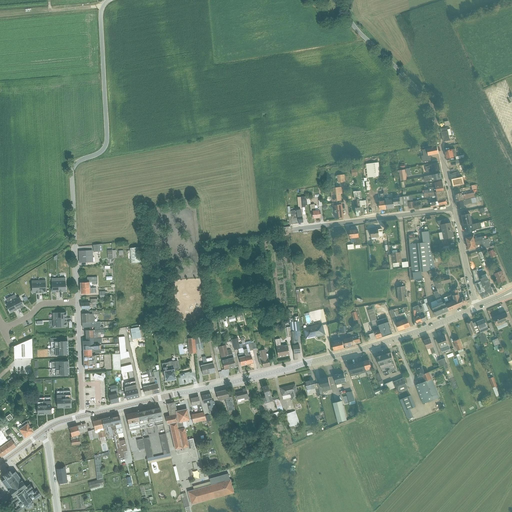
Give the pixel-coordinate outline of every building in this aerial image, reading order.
[(444,142),(450,141),(448,131),(441,132),(444,142)] [(429,156),(439,154),(438,147),(428,149),(429,156)] [(448,159),(455,158),(453,150),(446,151),(448,159)] [(370,163),(370,178),(383,177),(383,163),(370,163)] [(427,174),(441,171),(439,164),(426,167),(427,174)] [(405,169),(399,170),(401,181),(408,180),(405,169)] [(449,171),(451,179),(458,178),(456,169),(449,171)] [(453,189),(460,187),(458,178),(451,179),(453,189)] [(383,182),(373,182),(373,191),(383,191),(383,182)] [(332,201),(342,201),(341,187),(331,188),(332,201)] [(464,188),(465,200),(479,198),(479,193),(476,194),(475,187),(464,188)] [(357,192),(358,200),(365,199),(364,191),(357,192)] [(455,195),(457,202),(464,201),(462,193),(455,195)] [(469,209),(481,206),(480,199),(468,201),(469,209)] [(388,210),(396,209),(394,200),(387,201),(388,210)] [(388,210),(387,201),(379,202),(380,211),(388,210)] [(458,210),(466,208),(464,201),(457,202),(458,210)] [(313,219),(321,218),(320,210),(315,211),(315,205),(312,205),(313,219)] [(335,219),(344,218),(342,205),(334,206),(335,219)] [(470,225),(473,224),(471,213),(460,216),(462,226),(470,225)] [(441,223),(442,231),(453,229),(452,221),(441,223)] [(350,238),(359,237),(358,228),(349,229),(350,238)] [(385,233),(382,234),(382,229),(378,230),(377,228),(369,230),(369,241),(371,241),(371,244),(376,244),(376,238),(382,238),(383,240),(386,240),(385,233)] [(444,239),(454,237),(453,229),(442,231),(444,239)] [(433,256),(428,232),(421,232),(422,242),(408,244),(411,267),(408,267),(410,280),(416,279),(422,278),(421,272),(427,271),(428,271),(435,269),(433,256)] [(465,238),(466,244),(485,240),(484,236),(481,237),(481,234),(473,236),(465,238)] [(467,250),(476,248),(475,246),(482,244),(483,249),(489,246),(488,239),(485,240),(466,244),(467,250)] [(79,262),(93,262),(93,250),(78,250),(79,262)] [(398,262),(401,262),(400,252),(397,253),(397,251),(396,250),(393,250),(392,251),(391,253),(391,254),(392,263),(392,268),(399,267),(398,262)] [(131,253),(133,265),(143,264),(141,252),(131,253)] [(435,269),(428,271),(429,277),(436,276),(435,269)] [(498,284),(506,281),(501,271),(494,274),(498,284)] [(485,291),(491,288),(490,284),(491,284),(489,279),(488,279),(486,274),(483,275),(482,272),(478,273),(477,273),(477,272),(473,272),(475,283),(477,288),(476,288),(478,292),(479,292),(479,293),(485,291)] [(336,278),(326,279),(327,290),(338,288),(336,278)] [(67,292),(66,281),(58,282),(59,293),(67,292)] [(38,293),(38,282),(30,282),(30,293),(38,293)] [(46,293),(46,282),(38,282),(38,293),(46,293)] [(59,293),(58,282),(50,282),(51,293),(59,293)] [(399,301),(407,300),(406,286),(397,287),(399,301)] [(458,307),(467,303),(462,291),(453,295),(458,307)] [(24,297),(29,305),(33,302),(28,294),(24,297)] [(458,307),(453,295),(446,298),(451,310),(458,307)] [(23,307),(19,297),(11,300),(16,310),(23,307)] [(447,312),(441,301),(440,298),(430,302),(431,308),(433,314),(432,314),(433,316),(434,317),(447,312)] [(447,312),(451,310),(446,298),(441,301),(447,312)] [(16,310),(11,300),(4,304),(9,314),(16,310)] [(422,322),(427,320),(421,304),(418,306),(419,315),(422,322)] [(422,322),(419,315),(418,306),(418,305),(412,307),(414,317),(416,324),(422,322)] [(404,329),(411,327),(407,318),(405,314),(407,313),(407,307),(403,308),(404,312),(399,314),(401,320),(404,329)] [(394,312),(397,311),(396,308),(388,311),(391,319),(395,317),(396,317),(394,312)] [(381,337),(377,324),(376,320),(374,313),(373,309),(367,311),(372,326),(371,326),(375,339),(381,337)] [(404,329),(401,320),(399,314),(397,311),(394,312),(396,317),(395,317),(396,320),(395,321),(396,322),(394,323),(397,332),(404,329)] [(65,312),(54,312),(54,320),(66,320),(65,312)] [(506,322),(510,321),(507,312),(492,318),(498,330),(507,326),(506,322)] [(82,313),(82,322),(95,322),(95,313),(82,313)] [(381,337),(393,333),(388,321),(386,321),(385,317),(376,320),(377,324),(381,337)] [(482,332),(489,329),(485,318),(475,322),(476,326),(479,332),(479,333),(482,332)] [(66,320),(54,320),(55,328),(66,328),(66,320)] [(476,333),(479,332),(476,326),(474,327),(471,321),(465,323),(470,336),(472,340),(474,338),(475,337),(475,336),(476,336),(476,334),(476,333)] [(306,339),(326,334),(323,323),(303,328),(306,339)] [(123,337),(123,355),(116,355),(116,370),(124,370),(124,359),(133,359),(133,352),(130,352),(130,344),(135,344),(135,349),(137,349),(137,340),(146,340),(146,328),(135,328),(127,328),(127,337),(123,337)] [(344,348),(353,346),(353,344),(360,343),(358,333),(353,334),(352,330),(341,333),(342,339),(343,339),(344,348)] [(331,351),(343,348),(341,332),(330,335),(331,351)] [(442,355),(451,353),(445,335),(436,338),(442,355)] [(190,354),(197,353),(195,337),(188,338),(190,354)] [(430,354),(436,352),(430,337),(424,340),(430,354)] [(465,354),(464,350),(469,348),(467,341),(466,341),(465,338),(459,340),(459,339),(452,342),(457,351),(458,354),(460,356),(465,354)] [(13,359),(31,358),(31,339),(30,339),(12,347),(13,359)] [(67,340),(53,340),(53,348),(67,348),(67,340)] [(224,369),(237,366),(234,356),(229,357),(226,344),(219,346),(224,369)] [(278,357),(290,354),(288,345),(276,348),(278,357)] [(67,348),(53,348),(53,357),(67,356),(67,348)] [(263,368),(270,366),(266,348),(259,350),(263,368)] [(382,373),(395,369),(391,352),(376,357),(382,373)] [(248,363),(255,362),(253,354),(246,355),(248,363)] [(248,363),(246,355),(239,357),(241,365),(248,363)] [(447,357),(437,361),(440,367),(444,365),(447,371),(452,369),(447,357)] [(370,371),(372,370),(369,359),(363,361),(366,372),(367,375),(371,374),(370,371)] [(67,360),(53,361),(53,369),(68,368),(67,360)] [(163,382),(174,380),(173,370),(178,369),(177,361),(161,364),(163,382)] [(366,372),(363,361),(354,364),(357,374),(366,372)] [(210,373),(216,371),(213,362),(208,363),(210,373)] [(210,373),(208,363),(201,365),(204,374),(210,373)] [(357,374),(354,364),(347,366),(350,376),(357,374)] [(423,403),(438,398),(430,371),(424,373),(422,366),(416,369),(420,383),(417,384),(423,403)] [(68,368),(53,369),(54,377),(68,377),(68,368)] [(341,384),(346,383),(344,373),(334,375),(337,388),(341,387),(341,384)] [(397,388),(396,387),(394,387),(392,382),(384,385),(379,373),(375,375),(382,388),(374,391),(376,396),(397,388)] [(95,374),(93,378),(104,382),(106,375),(102,374),(101,376),(95,374)] [(153,394),(160,392),(157,375),(150,377),(153,394)] [(126,400),(140,396),(135,376),(126,378),(129,389),(124,390),(126,400)] [(153,394),(150,377),(142,379),(146,395),(153,394)] [(323,392),(331,390),(328,377),(316,380),(320,396),(323,395),(323,392)] [(396,387),(406,383),(403,377),(392,382),(394,387),(396,387)] [(496,377),(490,380),(493,388),(500,386),(496,377)] [(308,394),(316,391),(313,379),(304,382),(308,394)] [(293,399),(300,398),(296,383),(280,387),(282,396),(291,394),(293,399)] [(397,389),(396,389),(405,412),(416,408),(406,383),(396,387),(397,388),(397,389)] [(267,402),(274,400),(269,384),(263,385),(267,402)] [(237,402),(249,398),(246,388),(234,391),(237,402)] [(219,400),(230,397),(228,389),(217,391),(219,400)] [(57,409),(70,408),(69,391),(56,392),(57,409)] [(352,391),(346,393),(349,405),(356,404),(352,391)] [(111,403),(120,401),(118,392),(110,394),(111,403)] [(204,403),(212,401),(210,393),(202,395),(204,403)] [(38,413),(51,412),(51,396),(37,396),(38,413)] [(193,405),(200,404),(198,396),(191,398),(193,405)] [(279,401),(282,412),(277,414),(278,418),(284,417),(283,413),(287,412),(284,400),(279,401)] [(185,428),(180,429),(179,423),(177,411),(175,402),(167,404),(170,416),(169,416),(166,417),(167,425),(169,424),(175,450),(176,450),(177,455),(187,453),(189,456),(191,457),(194,458),(197,458),(193,439),(187,440),(185,428)] [(337,405),(343,426),(352,423),(346,402),(337,405)] [(155,421),(163,419),(160,406),(152,408),(155,421)] [(155,421),(152,408),(137,412),(140,424),(155,421)] [(177,411),(179,423),(190,420),(187,409),(177,411)] [(130,427),(140,424),(137,412),(127,414),(130,427)] [(287,416),(290,430),(301,428),(298,413),(287,416)] [(112,425),(121,423),(119,414),(110,416),(112,425)] [(197,424),(211,423),(210,414),(196,415),(197,424)] [(112,425),(110,416),(102,418),(104,427),(112,425)] [(96,429),(104,427),(102,418),(94,420),(96,429)] [(26,437),(34,431),(27,423),(20,428),(26,437)] [(72,436),(81,434),(78,425),(70,427),(72,436)] [(143,451),(149,450),(151,461),(174,457),(170,434),(163,435),(167,456),(157,457),(154,438),(141,440),(143,451)] [(0,458),(16,447),(11,440),(0,447),(0,458)] [(113,453),(97,455),(101,481),(93,482),(94,489),(109,486),(104,457),(113,456),(113,453)] [(24,470),(34,463),(32,459),(21,466),(24,470)] [(57,469),(58,475),(67,474),(66,467),(57,469)] [(11,471),(10,470),(8,472),(8,473),(6,475),(5,474),(2,476),(5,479),(2,481),(3,482),(3,481),(13,497),(10,499),(14,505),(14,507),(13,508),(16,511),(17,511),(23,509),(22,508),(25,506),(27,507),(29,507),(32,506),(32,504),(32,501),(35,498),(35,499),(41,496),(37,491),(36,491),(35,490),(34,491),(30,484),(27,487),(22,480),(21,480),(15,472),(13,473),(13,472),(13,471),(12,471),(11,471)] [(60,483),(68,481),(67,474),(58,475),(60,483)] [(187,491),(190,506),(234,493),(228,474),(209,479),(211,485),(187,491)] [(190,511),(185,493),(180,494),(184,511),(190,511)]
